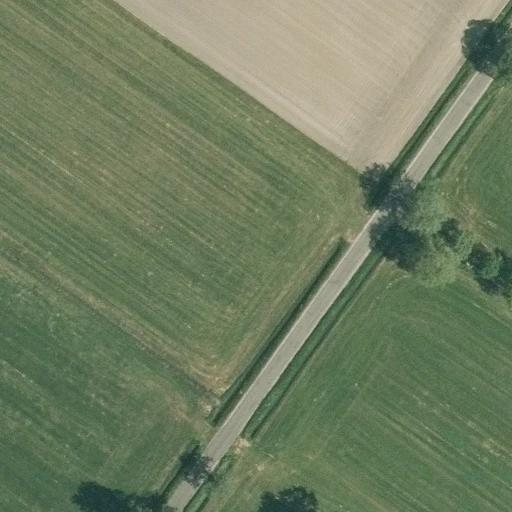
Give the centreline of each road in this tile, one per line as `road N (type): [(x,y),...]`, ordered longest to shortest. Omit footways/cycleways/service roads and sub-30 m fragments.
road 1 (unclassified): [(172,511),(511,36)]
road 2 (unknown): [(396,197),(511,278)]
